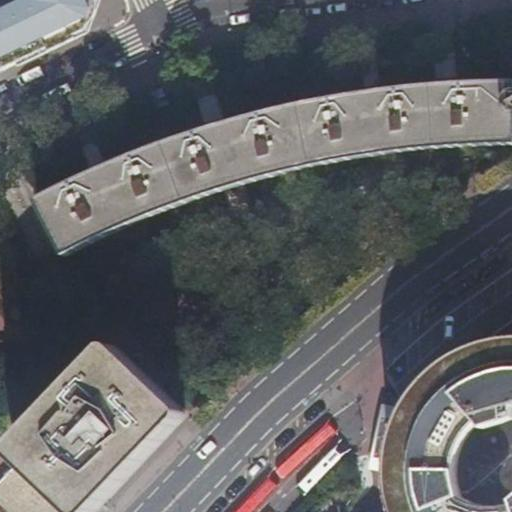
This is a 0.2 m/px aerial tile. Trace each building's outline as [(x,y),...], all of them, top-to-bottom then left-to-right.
[(98,0),(24,0),(0,12),(0,61),(4,69),(83,32),(83,30),(88,29),(98,0)] [(39,199),(67,254),(80,248),(95,240),(111,233),(126,226),(142,220),(158,213),(174,207),(191,201),(207,196),(226,190),(243,184),(259,180),(276,175),(306,167),(329,163),(362,156),(403,150),(458,144),(511,143),(511,82),(489,82),(450,84),(413,88),(374,93),(341,98),(311,103),(296,106),(281,110),(265,113),(250,117),(235,121),(220,126),(205,131),(186,137),(167,144),(149,151),(130,158),(112,166),(93,173),(75,182),(57,190),(39,199)] [(511,340),(511,314),(470,343),(472,348),(489,342),(511,340)] [(511,511),(511,340),(489,342),(472,348),(450,360),(430,376),(413,395),(406,405),(398,423),(393,441),(391,465),(394,491),(399,511),(511,511)] [(23,461),(74,511),(97,511),(188,416),(189,416),(189,415),(189,414),(189,413),(189,412),(188,411),(119,344),(118,344),(117,344),(116,344),(115,344),(114,344),(113,345),(15,446),(15,447),(14,447),(14,448),(13,449),(13,450),(14,451),(14,452),(15,453),(23,461)] [(0,511),(74,511),(23,461),(0,485),(0,511)]
